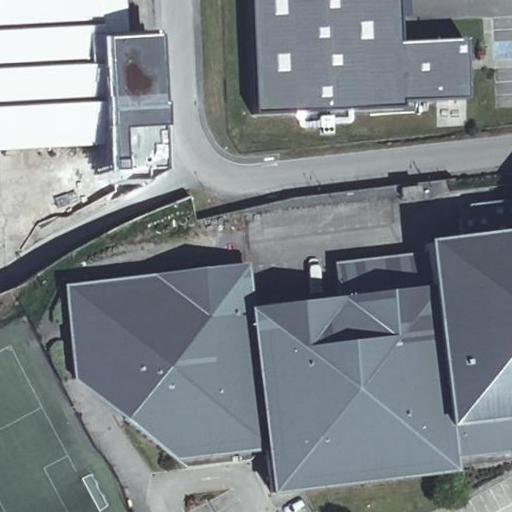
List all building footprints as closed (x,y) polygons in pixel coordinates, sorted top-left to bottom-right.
[(0,0),(0,150),(91,147),(90,44),(114,44),(114,0),(0,0)] [(394,0),(248,0),(254,112),(467,101),(464,41),(396,44),(394,0)] [(418,188),(401,191),(402,199),(420,197),(418,188)] [(72,384),(83,392),(89,382),(124,387),(139,422),(132,429),(175,462),(266,452),(271,496),(304,492),(452,474),(450,461),(511,454),(511,205),(467,211),(456,223),(458,244),(422,249),(422,260),(333,269),(337,304),(248,314),(242,270),(61,293),(72,384)] [(89,382),(83,392),(132,429),(139,422),(124,387),(89,382)]
